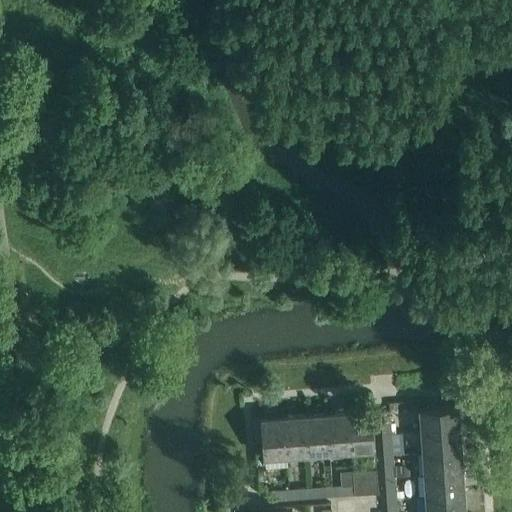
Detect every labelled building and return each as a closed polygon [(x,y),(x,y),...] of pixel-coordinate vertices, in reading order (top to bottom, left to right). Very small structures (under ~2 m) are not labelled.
[(458,426),(456,405),(457,405),(457,404),(418,406),(418,408),(419,408),(421,428),(421,429),(458,426)] [(372,446),(369,408),(368,408),(368,409),(347,410),(350,447),(371,445),(371,446),(372,446)] [(328,449),(350,447),(347,410),(325,412),(328,449)] [(307,450),(328,449),(325,412),(304,414),(307,450)] [(285,452),(307,450),(304,414),(282,415),(285,452)] [(285,452),(282,415),(261,417),(261,416),(260,416),(263,455),(264,454),(285,452)] [(381,432),(390,431),(389,415),(380,416),(381,432)] [(423,450),(459,448),(458,426),(421,429),(423,450)] [(382,455),(392,454),(391,436),(381,437),(382,455)] [(424,472),(461,469),(459,448),(423,450),(424,472)] [(384,475),(393,475),(392,458),(383,458),(384,475)] [(353,482),(354,492),(375,490),(374,467),(352,468),(352,473),(353,482)] [(426,493),(462,491),(461,469),(424,472),(426,493)] [(385,497),(395,496),(394,479),(384,480),(385,497)] [(354,492),(353,482),(336,484),(337,493),(354,492)] [(316,495),(332,493),(332,484),(315,485),(316,495)] [(294,496),(311,495),(310,486),(293,487),(294,496)] [(272,498),(289,497),(288,487),(272,488),(272,498)] [(426,511),(463,511),(462,491),(426,493),(426,511)] [(386,511),(395,511),(395,501),(386,502),(386,511)]
